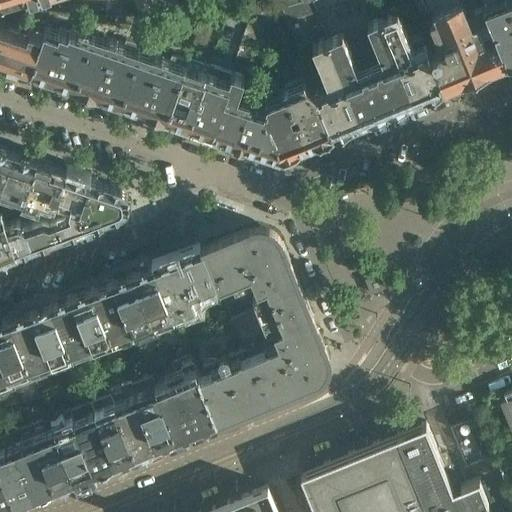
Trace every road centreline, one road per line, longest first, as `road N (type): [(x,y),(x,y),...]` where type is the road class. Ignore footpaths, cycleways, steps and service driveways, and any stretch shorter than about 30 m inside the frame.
road 1 (tertiary): [(374,381),(329,414),(91,511)]
road 2 (residential): [(511,89),(299,175),(290,200)]
road 3 (residential): [(193,166),(161,223),(0,284)]
road 4 (tertiary): [(511,213),(468,234),(440,262),(374,381)]
road 5 (residential): [(0,97),(193,166)]
road 6 (residential): [(290,200),(374,381)]
